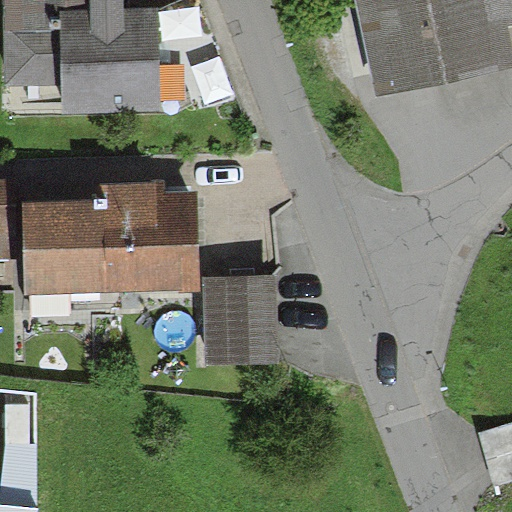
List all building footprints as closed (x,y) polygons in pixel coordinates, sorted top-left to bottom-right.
[(40,0),(40,17),(2,17),(2,87),(55,86),(55,114),(147,114),(146,22),(91,23),(90,0),(40,0)] [(511,0),(367,0),(390,92),(489,68),(481,32),(511,24),(511,0)] [(95,205),(25,205),(25,308),(112,308),(112,282),(186,283),(186,203),(145,203),(145,183),(95,183),(95,205)] [(6,188),(0,188),(0,268),(9,269),(6,188)] [(268,274),(206,274),(207,347),(269,346),(268,274)] [(511,423),(474,430),(482,477),(511,471),(511,423)]
